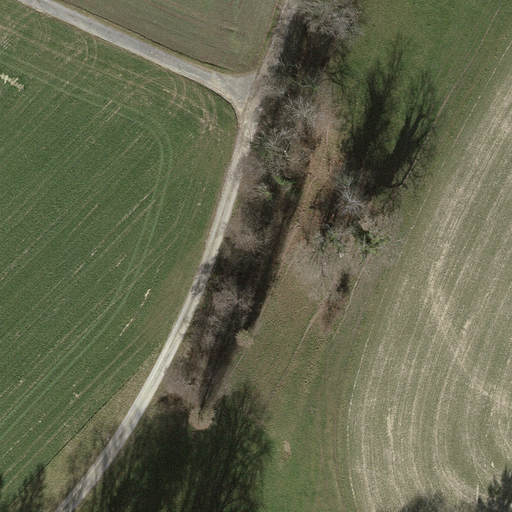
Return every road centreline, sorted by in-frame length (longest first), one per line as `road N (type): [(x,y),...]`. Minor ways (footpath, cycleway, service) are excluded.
road 1 (track): [(252,102),(190,318),(139,414),(63,511)]
road 2 (track): [(36,0),(252,102),(290,0)]
